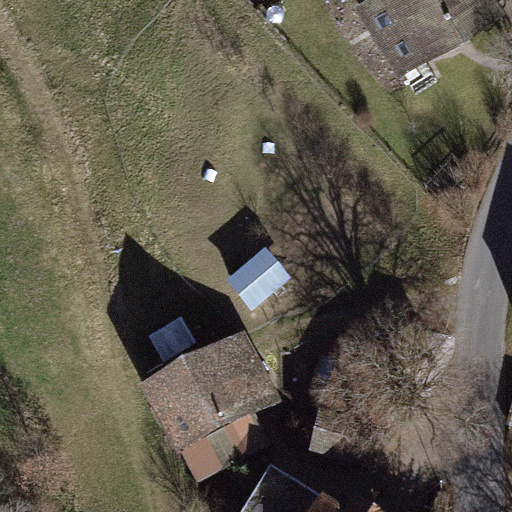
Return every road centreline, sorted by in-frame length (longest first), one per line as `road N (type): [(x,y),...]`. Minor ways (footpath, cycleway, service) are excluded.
road 1 (track): [(0,47),(94,265),(112,407),(156,483),(160,511)]
road 2 (residential): [(511,190),(489,287),(481,511)]
